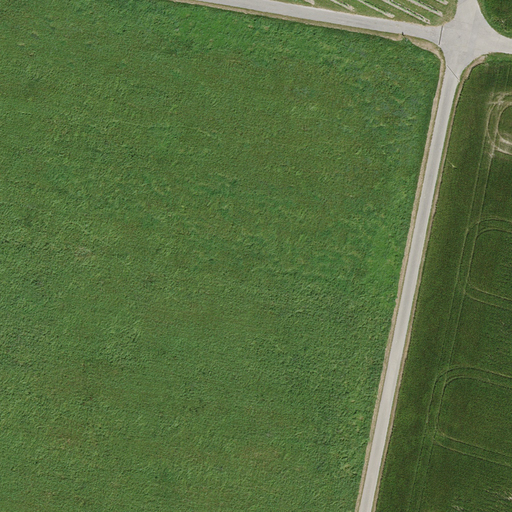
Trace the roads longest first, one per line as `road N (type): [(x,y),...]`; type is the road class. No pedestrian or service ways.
road 1 (track): [(366,511),(461,39)]
road 2 (track): [(461,39),(231,0)]
